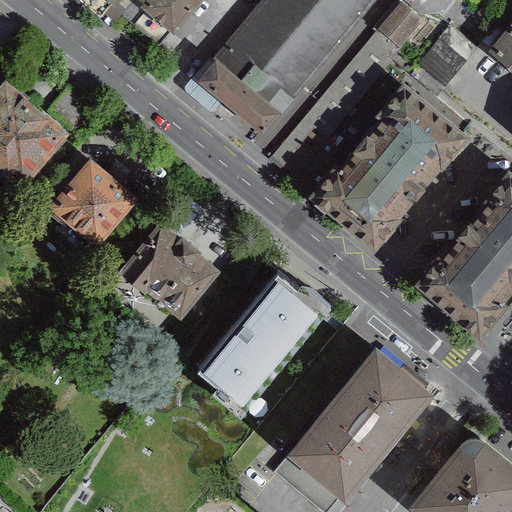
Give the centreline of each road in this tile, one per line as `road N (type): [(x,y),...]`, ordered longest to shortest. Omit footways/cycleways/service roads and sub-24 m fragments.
road 1 (tertiary): [(482,373),(28,0)]
road 2 (residential): [(482,373),(370,511)]
